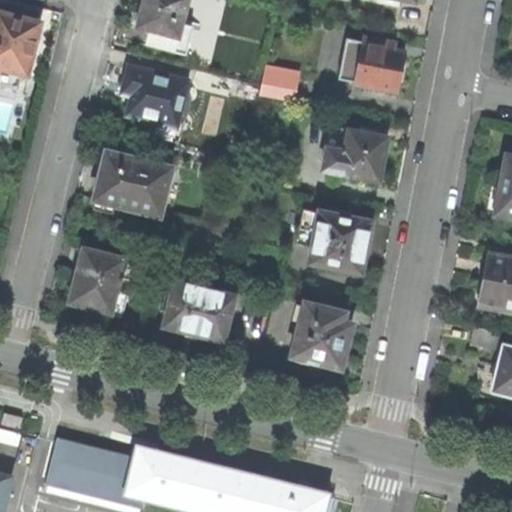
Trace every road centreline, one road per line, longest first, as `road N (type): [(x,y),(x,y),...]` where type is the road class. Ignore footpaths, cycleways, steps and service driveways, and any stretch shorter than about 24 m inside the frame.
road 1 (tertiary): [(384,453),(8,362)]
road 2 (residential): [(455,86),(384,453)]
road 3 (residential): [(97,0),(8,362)]
road 4 (tertiary): [(511,485),(395,458)]
